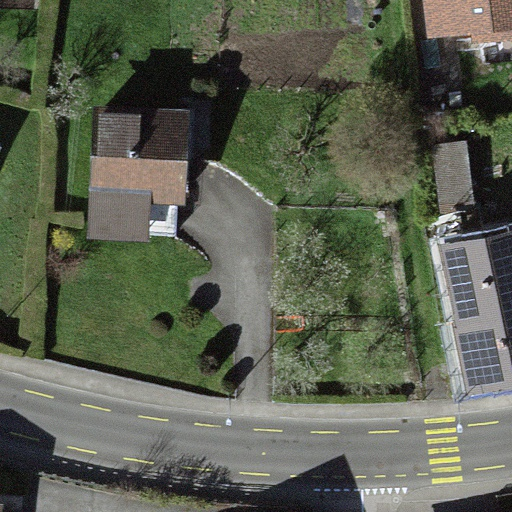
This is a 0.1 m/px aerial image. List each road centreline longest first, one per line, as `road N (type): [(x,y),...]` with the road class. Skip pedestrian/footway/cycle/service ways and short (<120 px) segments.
road 1 (primary): [(0,410),(110,438),(240,453),(363,455)]
road 2 (primary): [(363,455),(511,437)]
